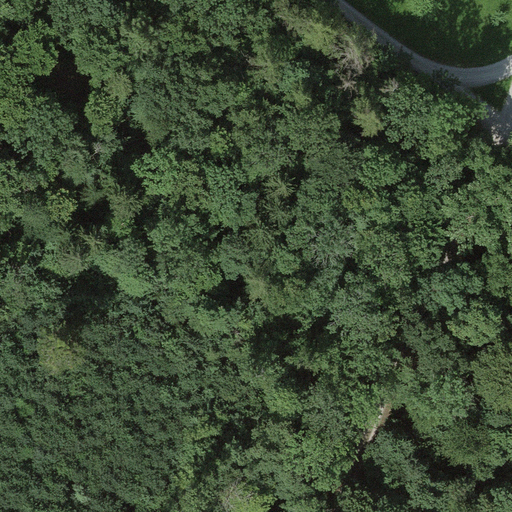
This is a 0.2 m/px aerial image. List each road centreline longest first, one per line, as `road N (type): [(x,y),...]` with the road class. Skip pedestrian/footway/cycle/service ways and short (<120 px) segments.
road 1 (track): [(336,511),(505,131)]
road 2 (track): [(505,131),(328,0)]
